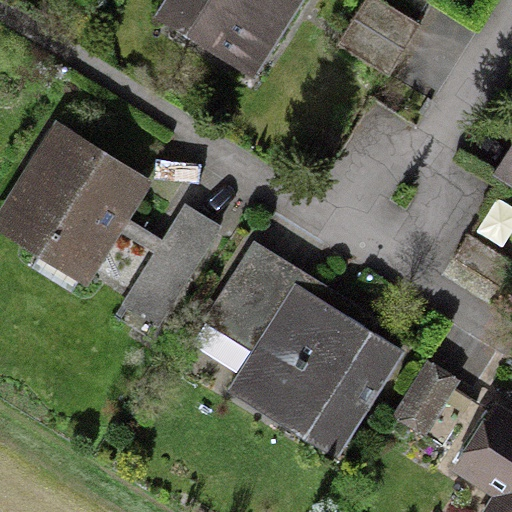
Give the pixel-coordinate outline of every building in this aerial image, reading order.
[(154,0),(150,6),(232,66),(280,0),(154,0)] [(389,78),(423,25),(382,0),(360,0),(334,43),(389,78)] [(0,237),(85,289),(151,182),(54,121),(0,207),(0,237)] [(150,345),(217,240),(179,216),(111,320),(150,345)] [(511,261),(467,236),(455,258),(503,286),(511,270),(511,261)] [(334,458),(402,348),(287,277),(219,388),(334,458)] [(427,432),(457,384),(427,366),(397,414),(427,432)] [(500,511),(511,511),(511,421),(493,410),(457,470),(508,501),(500,511)]
